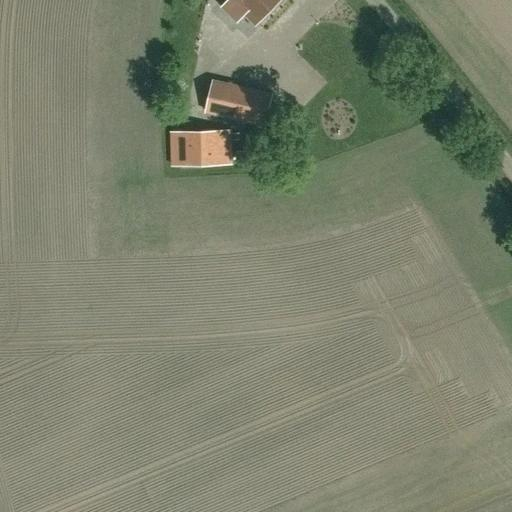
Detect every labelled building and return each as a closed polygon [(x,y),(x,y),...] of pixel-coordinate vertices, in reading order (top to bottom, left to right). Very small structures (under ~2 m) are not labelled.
[(237,21),(244,13),(255,23),(278,0),(229,0),(223,7),(237,21)] [(322,19),(289,52),(332,96),(366,62),(322,19)] [(205,53),(227,66),(239,46),(217,33),(205,53)] [(208,113),(267,126),(274,95),(215,81),(208,113)] [(170,132),(171,167),(232,165),(231,130),(170,132)]
